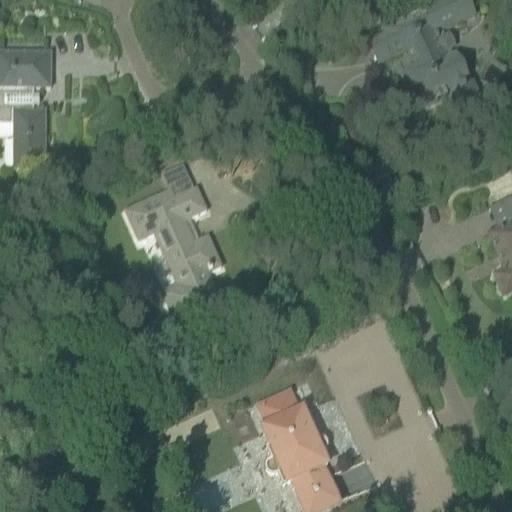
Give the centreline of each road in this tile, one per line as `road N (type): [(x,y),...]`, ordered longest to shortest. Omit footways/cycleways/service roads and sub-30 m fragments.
road 1 (unclassified): [(499,511),(379,241),(257,80)]
road 2 (unclassified): [(257,80),(210,103),(171,107),(150,94),(119,26),(127,0)]
